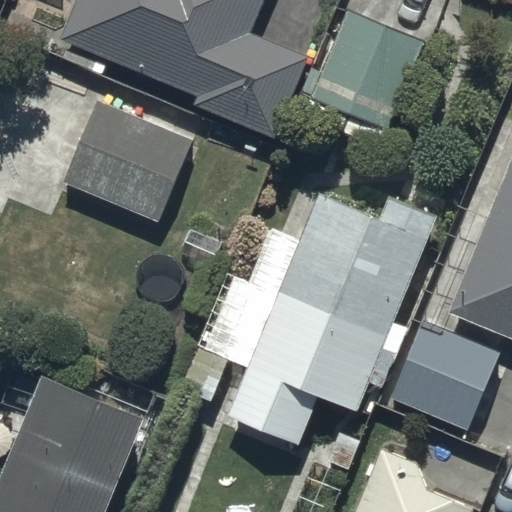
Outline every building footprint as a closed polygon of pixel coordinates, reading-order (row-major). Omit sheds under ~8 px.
[(78,0),(60,46),(197,103),(193,112),(274,145),(308,64),(250,40),(266,0),(78,0)] [(428,41),(349,9),(313,98),(392,130),(428,41)] [(194,139),(98,101),(64,185),(160,223),(194,139)] [(511,156),(448,313),(511,338),(511,156)] [(394,326),(437,220),(388,200),(379,222),(317,197),(227,419),(297,447),(317,398),(357,414),(369,386),(382,391),(407,331),(394,326)] [(467,436),(499,356),(419,324),(387,404),(467,436)] [(234,360),(203,347),(185,389),(216,402),(234,360)] [(113,511),(153,417),(48,374),(0,488),(0,511),(113,511)] [(472,511),(474,510),(424,488),(429,477),(379,455),(353,511),(472,511)]
